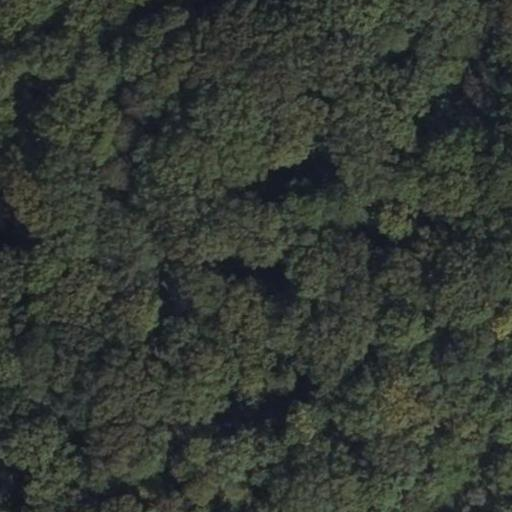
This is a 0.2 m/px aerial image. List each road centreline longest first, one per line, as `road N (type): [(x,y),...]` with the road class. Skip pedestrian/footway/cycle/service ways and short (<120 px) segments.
road 1 (track): [(89,0),(0,511)]
road 2 (track): [(511,199),(251,0)]
